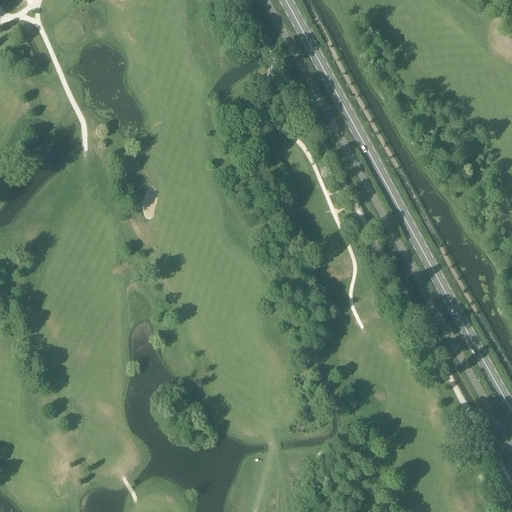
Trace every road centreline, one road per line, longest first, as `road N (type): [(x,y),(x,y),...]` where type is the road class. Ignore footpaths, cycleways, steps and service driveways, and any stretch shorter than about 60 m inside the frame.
road 1 (tertiary): [(511,410),(284,0)]
road 2 (unknown): [(511,375),(306,0)]
